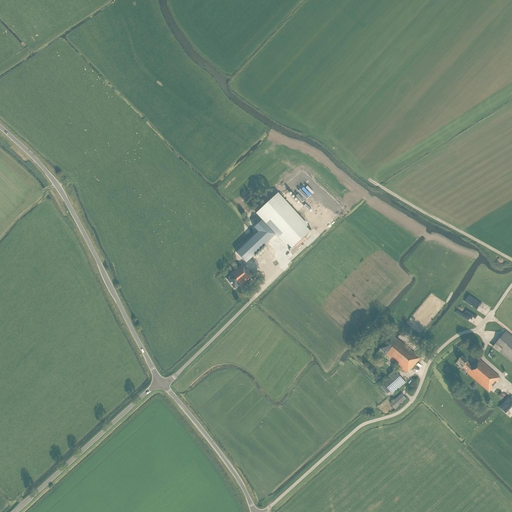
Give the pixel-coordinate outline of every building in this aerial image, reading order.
[(307,194),(314,202),(323,194),(315,187),(307,194)] [(295,190),(290,196),(295,201),(301,195),(295,190)] [(278,193),(257,212),(256,214),(264,223),(286,246),(288,244),(292,249),(310,232),(306,227),(308,225),(279,194),(278,193)] [(236,253),(246,263),(264,246),(254,236),(236,253)] [(240,285),(240,286),(251,278),(253,280),(256,278),(251,271),(249,272),(246,268),(245,268),(242,265),(231,274),(231,275),(226,279),(234,289),(240,285)] [(511,362),(511,336),(506,332),(493,347),(511,362)] [(392,336),(380,350),(390,358),(389,359),(407,373),(410,369),(411,370),(422,356),(418,353),(416,355),(392,335),(392,336)] [(468,373),(489,392),(498,382),(497,381),(500,378),(479,358),(472,366),(462,357),(458,361),(464,366),(462,368),(468,373)] [(382,382),(393,394),(405,383),(395,371),(382,382)] [(390,404),(395,409),(406,399),(401,394),(390,404)]
